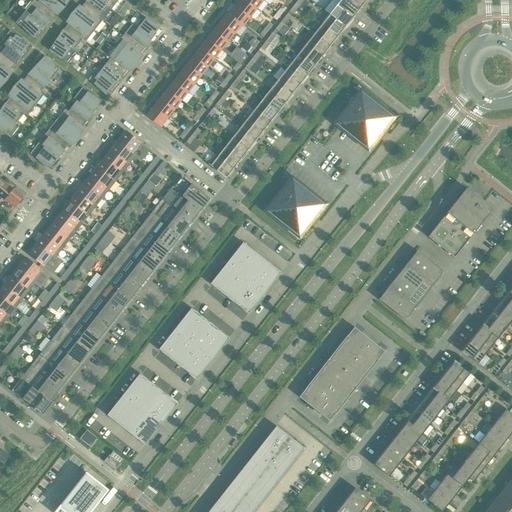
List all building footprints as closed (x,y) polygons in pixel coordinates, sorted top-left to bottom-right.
[(53,16),(33,0),(25,11),(44,27),(46,25),(51,20),(50,19),(53,16)] [(63,6),(55,0),(38,0),(39,0),(38,0),(33,0),(53,16),(56,12),(57,13),(63,6)] [(111,9),(99,0),(85,0),(85,1),(86,1),(83,4),(103,20),(100,17),(105,10),(109,13),(111,9)] [(99,0),(111,9),(118,0),(99,0)] [(257,9),(245,0),(240,0),(236,6),(250,17),(257,9)] [(264,0),(263,0),(245,0),(257,9),(264,0)] [(349,0),(331,0),(331,1),(353,17),(360,8),(349,0)] [(349,0),(360,8),(366,0),(349,0)] [(331,1),(324,10),(325,11),(345,27),(353,17),(331,1)] [(294,13),(299,6),(295,3),(290,10),(294,13)] [(103,20),(83,4),(80,8),(79,7),(73,14),(94,31),(103,20)] [(281,14),(286,8),(282,5),(277,11),(281,14)] [(236,6),(229,14),(242,24),(244,26),(250,17),(236,6)] [(44,27),(25,11),(16,23),(19,25),(21,27),(33,38),(38,33),(39,34),(44,27)] [(276,20),(281,14),(277,11),(273,17),(276,20)] [(325,11),(318,21),(322,24),(338,36),(345,27),(325,11)] [(242,24),(229,14),(227,12),(220,21),(235,33),(242,24)] [(160,27),(155,24),(146,18),(144,16),(140,13),(137,17),(141,20),(135,27),(132,24),(131,25),(151,40),(156,33),(160,27)] [(94,31),(73,14),(68,22),(69,23),(66,26),(86,42),(94,31)] [(284,25),(290,18),(286,15),(281,22),(284,25)] [(235,33),(220,21),(214,30),(228,41),(235,33)] [(268,31),(273,25),(269,22),(264,28),(268,31)] [(279,32),(284,25),(281,22),(275,29),(279,32)] [(330,46),(338,36),(322,24),(315,33),(313,32),(330,46)] [(151,40),(131,25),(123,36),(142,51),(145,48),(146,48),(150,42),(151,40)] [(86,42),(66,26),(63,30),(63,29),(58,36),(57,37),(74,50),(77,52),(79,50),(76,47),(82,40),(85,42),(86,42)] [(263,37),(268,31),(264,28),(259,34),(263,37)] [(29,44),(24,40),(15,35),(13,33),(10,30),(1,42),(20,57),(26,50),(25,49),(29,44)] [(228,41),(214,30),(207,38),(221,50),(237,62),(241,65),(248,57),(236,47),(231,53),(223,47),(228,41)] [(330,46),(313,32),(305,41),(323,55),(324,54),(326,55),(329,50),(328,49),(330,46)] [(269,44),(275,37),(271,34),(266,41),(269,44)] [(142,51),(123,36),(114,47),(136,63),(141,56),(140,55),(142,51)] [(74,50),(57,37),(52,44),(53,45),(49,50),(63,59),(65,61),(64,61),(68,64),(71,60),(68,58),(74,50)] [(221,50),(207,38),(200,47),(215,58),(221,50)] [(254,48),(259,42),(256,39),(251,45),(254,48)] [(264,51),(269,44),(266,41),(260,48),(264,51)] [(323,55),(305,41),(305,42),(307,43),(300,52),(315,65),(323,55)] [(20,57),(1,42),(0,42),(0,45),(2,47),(0,49),(0,58),(12,68),(15,64),(15,65),(19,59),(20,57)] [(250,54),(254,48),(251,45),(246,51),(250,54)] [(136,63),(114,47),(117,50),(111,57),(108,54),(106,57),(125,73),(128,69),(129,70),(136,63)] [(215,58),(200,47),(193,55),(208,67),(215,58)] [(255,63),(260,55),(257,52),(251,60),(255,63)] [(315,65),(300,52),(292,62),(308,74),(315,65)] [(208,67),(193,55),(187,64),(201,75),(208,67)] [(57,67),(49,60),(45,56),(40,61),(39,60),(33,67),(53,83),(53,82),(50,80),(56,72),(59,75),(62,71),(59,69),(58,69),(57,67)] [(125,73),(106,57),(109,60),(103,67),(100,65),(97,68),(117,84),(118,82),(123,77),(122,76),(125,73)] [(12,68),(0,58),(0,76),(5,80),(10,72),(9,71),(12,68)] [(249,70),(255,63),(251,60),(245,67),(249,70)] [(236,71),(241,65),(237,62),(232,68),(236,71)] [(308,74),(292,62),(285,71),(300,83),(308,74)] [(195,84),(201,75),(187,64),(180,72),(195,84)] [(53,83),(33,67),(32,69),(27,74),(28,75),(25,78),(45,94),(45,93),(42,90),(48,83),(51,85),(53,83)] [(117,84),(97,68),(88,80),(92,82),(94,84),(106,95),(110,90),(111,91),(117,84)] [(240,81),(245,74),(242,71),(236,78),(240,81)] [(300,83),(285,71),(277,80),(293,93),(300,83)] [(195,84),(180,72),(173,81),(188,92),(195,84)] [(228,82),(232,76),(229,73),(224,79),(228,82)] [(45,94),(25,78),(22,82),(21,81),(15,87),(36,105),(45,94)] [(234,88),(240,81),(236,78),(230,86),(234,88)] [(223,88),(228,82),(224,79),(219,85),(223,88)] [(293,93),(277,80),(270,90),(286,102),(293,93)] [(188,92),(173,81),(167,89),(181,101),(188,92)] [(36,105),(15,87),(15,88),(9,96),(11,96),(8,100),(24,113),(25,112),(28,115),(36,105)] [(101,101),(96,97),(87,91),(87,92),(86,90),(82,87),(73,99),(93,114),(98,107),(98,106),(101,101)] [(181,101),(167,89),(160,98),(175,109),(181,101)] [(214,99),(219,93),(215,90),(210,96),(214,99)] [(225,100),(230,93),(227,90),(221,97),(225,100)] [(278,112),(286,102),(270,90),(263,99),(261,97),(260,98),(278,112)] [(361,91),(336,124),(368,149),(393,117),(361,91)] [(209,105),(214,99),(210,96),(206,102),(209,105)] [(219,107),(225,100),(221,97),(215,104),(219,107)] [(175,109),(160,98),(153,106),(168,118),(175,109)] [(278,112),(260,98),(253,107),(271,121),(272,120),(274,121),(277,116),(275,115),(278,112)] [(93,114),(73,99),(70,102),(74,104),(68,112),(65,109),(64,109),(84,125),(87,121),(87,122),(92,115),(93,114)] [(24,113),(8,100),(5,103),(0,109),(0,111),(19,126),(22,122),(19,120),(24,113)] [(168,118),(153,106),(146,115),(161,127),(168,118)] [(201,116),(206,110),(202,107),(197,113),(201,116)] [(271,121),(253,107),(255,109),(248,118),(263,131),(271,121)] [(84,125),(64,109),(56,120),(77,137),(83,129),(81,129),(84,125)] [(210,119),(216,112),(212,109),(206,116),(210,119)] [(19,126),(0,111),(0,130),(5,134),(7,135),(6,135),(10,138),(19,126)] [(196,122),(201,116),(197,113),(192,119),(196,122)] [(204,126),(210,119),(206,116),(201,123),(204,126)] [(263,131),(248,118),(240,128),(256,140),(263,131)] [(77,137),(56,120),(47,131),(67,147),(67,146),(70,143),(71,144),(77,137)] [(187,133),(192,127),(188,124),(184,130),(187,133)] [(195,138),(201,131),(197,128),(191,135),(195,138)] [(256,140),(240,128),(233,137),(249,149),(256,140)] [(183,139),(187,133),(184,130),(179,136),(183,139)] [(67,147),(47,131),(39,142),(58,158),(60,156),(65,150),(64,150),(67,147)] [(149,150),(125,131),(117,141),(141,160),(149,150)] [(190,145),(195,138),(191,135),(186,142),(190,145)] [(249,149),(233,137),(225,146),(241,159),(249,149)] [(141,160),(117,141),(110,150),(128,164),(134,156),(140,160),(141,160)] [(53,165),(58,158),(39,142),(30,153),(33,156),(34,156),(36,157),(35,157),(47,169),(52,164),(53,165)] [(241,159),(225,146),(218,155),(216,154),(234,168),(241,159)] [(128,164),(110,150),(104,158),(121,172),(128,164)] [(234,168),(216,154),(208,164),(226,178),(227,176),(229,177),(233,173),(231,172),(234,168)] [(151,169),(160,159),(156,156),(148,167),(151,169)] [(121,172),(104,158),(97,167),(115,181),(121,172)] [(157,175),(166,164),(163,161),(154,173),(157,175)] [(115,181),(97,167),(90,175),(108,189),(115,181)] [(145,177),(151,169),(148,167),(142,175),(145,177)] [(108,189),(90,175),(84,184),(101,198),(108,189)] [(138,186),(145,177),(142,175),(135,183),(138,186)] [(210,198),(181,176),(172,187),(201,210),(210,198)] [(292,179),(267,211),(299,236),(324,204),(292,179)] [(155,186),(148,180),(144,186),(150,191),(155,186)] [(0,207),(13,190),(5,183),(0,189),(0,207)] [(132,194),(138,186),(135,183),(129,192),(132,194)] [(101,198),(84,184),(77,192),(95,206),(101,198)] [(146,196),(150,191),(144,186),(140,191),(146,196)] [(201,210),(172,187),(162,200),(191,223),(201,210)] [(447,212),(428,236),(454,258),(474,233),(493,209),(466,188),(447,212)] [(9,214),(18,202),(20,203),(22,199),(21,198),(22,197),(13,190),(0,207),(9,214)] [(95,206),(77,192),(70,201),(88,215),(95,206)] [(125,202),(132,194),(129,192),(122,200),(125,202)] [(118,211),(125,203),(125,202),(122,200),(115,209),(118,211)] [(191,223),(162,200),(152,213),(181,235),(191,223)] [(88,215),(70,201),(63,209),(81,223),(88,215)] [(134,211),(128,206),(124,211),(130,216),(134,211)] [(81,223),(63,209),(57,218),(74,232),(81,223)] [(112,220),(118,211),(115,209),(108,217),(112,220)] [(130,216),(124,211),(120,216),(126,222),(130,216)] [(181,235),(152,213),(142,226),(171,248),(181,235)] [(105,228),(112,220),(108,217),(102,226),(105,228)] [(74,232),(57,218),(50,226),(68,240),(74,232)] [(68,240),(50,226),(43,235),(61,249),(68,240)] [(98,237),(105,228),(102,226),(95,234),(98,237)] [(171,248),(142,226),(132,238),(161,261),(171,248)] [(114,237),(108,231),(104,237),(110,242),(114,237)] [(91,245),(98,237),(95,234),(88,243),(91,245)] [(61,249),(43,235),(37,243),(60,262),(61,261),(55,257),(61,249)] [(106,247),(110,242),(104,237),(100,242),(106,247)] [(161,261),(132,238),(122,251),(151,274),(161,261)] [(281,272),(243,242),(210,284),(248,313),(281,272)] [(60,262),(37,243),(29,253),(53,272),(60,262)] [(85,254),(91,245),(88,243),(82,251),(85,254)] [(417,250),(378,299),(405,320),(443,272),(417,250)] [(78,262),(85,254),(82,251),(75,260),(78,262)] [(151,274),(122,251),(112,264),(140,286),(151,274)] [(90,267),(94,262),(88,257),(83,262),(90,267)] [(49,277),(25,258),(18,268),(41,286),(49,277)] [(71,271),(78,262),(75,260),(68,268),(71,271)] [(86,273),(90,267),(83,262),(79,267),(86,273)] [(140,286),(112,264),(102,277),(130,299),(140,286)] [(41,286),(18,268),(11,276),(28,290),(35,282),(41,287),(41,286)] [(64,280),(71,271),(68,268),(60,278),(64,280)] [(28,290),(11,276),(4,285),(22,299),(28,290)] [(130,299),(102,277),(92,289),(120,312),(130,299)] [(74,288),(68,282),(63,288),(70,293),(74,288)] [(52,295),(60,285),(57,283),(49,293),(52,295)] [(22,299),(4,285),(0,290),(0,295),(15,307),(22,299)] [(120,312),(92,289),(82,302),(110,325),(120,312)] [(511,293),(509,291),(503,300),(511,307),(511,293)] [(45,304),(52,295),(49,293),(42,301),(45,304)] [(15,307),(0,295),(0,309),(8,316),(15,307)] [(60,306),(64,301),(57,295),(53,300),(60,306)] [(56,311),(60,306),(53,300),(49,306),(56,311)] [(511,319),(511,307),(503,300),(496,308),(511,321),(511,319)] [(39,312),(45,304),(42,301),(35,310),(39,312)] [(110,325),(82,302),(72,315),(100,337),(110,325)] [(229,337),(191,308),(158,349),(196,379),(229,337)] [(511,321),(496,308),(489,317),(505,329),(511,321)] [(8,316),(0,309),(0,323),(1,324),(8,316)] [(32,321),(39,312),(35,310),(29,318),(32,321)] [(100,337),(72,315),(62,328),(90,350),(100,337)] [(505,329),(489,317),(483,325),(498,338),(505,329)] [(25,329),(32,321),(29,318),(22,327),(25,329)] [(44,326),(37,321),(33,326),(40,331),(44,326)] [(498,338),(483,325),(476,334),(491,346),(498,338)] [(40,331),(33,326),(29,331),(36,336),(40,331)] [(18,338),(25,329),(22,327),(15,335),(18,338)] [(354,327),(299,397),(329,421),(385,351),(354,327)] [(90,350),(62,328),(52,341),(80,363),(90,350)] [(491,346),(476,334),(469,342),(485,354),(491,346)] [(12,346),(18,338),(15,335),(8,344),(12,346)] [(80,363),(52,341),(41,353),(70,376),(80,363)] [(485,354),(469,342),(462,351),(474,360),(478,363),(485,354)] [(5,355),(12,346),(8,344),(2,352),(5,355)] [(24,352),(17,346),(13,351),(20,357),(24,352)] [(20,357),(13,351),(9,357),(16,362),(20,357)] [(70,376),(41,353),(31,366),(60,389),(70,376)] [(501,367),(506,360),(502,357),(497,364),(501,367)] [(470,373),(466,370),(466,371),(454,361),(447,370),(463,383),(470,373)] [(495,373),(501,367),(497,364),(492,371),(495,373)] [(505,374),(510,368),(507,365),(502,372),(505,374)] [(60,389),(31,366),(21,379),(50,401),(60,389)] [(463,383),(447,370),(440,379),(456,391),(463,383)] [(177,403),(139,373),(107,415),(145,445),(177,403)] [(50,401),(21,379),(12,390),(41,413),(50,401)] [(456,391),(440,379),(434,387),(449,400),(456,391)] [(479,395),(484,388),(480,385),(475,392),(479,395)] [(449,400),(434,387),(427,396),(442,408),(449,400)] [(473,401),(479,395),(475,392),(470,399),(473,401)] [(482,404),(487,398),(483,395),(478,401),(482,404)] [(442,408),(427,396),(420,404),(436,416),(442,408)] [(477,411),(482,404),(478,401),(473,408),(477,411)] [(465,412),(470,405),(467,402),(462,409),(465,412)] [(436,416),(420,404),(414,413),(429,425),(436,416)] [(460,418),(465,412),(462,409),(456,415),(460,418)] [(511,413),(506,409),(498,418),(511,428),(511,413)] [(468,421),(473,415),(470,412),(465,418),(468,421)] [(429,425),(414,413),(407,421),(422,433),(429,425)] [(463,428),(468,421),(465,418),(459,425),(463,428)] [(511,432),(511,428),(498,418),(492,426),(507,438),(511,432)] [(457,422),(453,419),(448,426),(452,429),(457,422)] [(422,433),(407,421),(400,430),(416,442),(422,433)] [(285,433),(276,426),(260,446),(269,453),(285,433)] [(447,435),(452,429),(448,426),(443,432),(447,435)] [(507,438),(492,426),(485,435),(500,447),(507,438)] [(460,432),(456,429),(451,435),(455,438),(460,432)] [(416,442),(400,430),(393,438),(409,450),(416,442)] [(83,434),(79,439),(89,448),(94,442),(93,442),(96,439),(86,431),(83,434)] [(295,440),(285,433),(269,453),(279,461),(295,440)] [(450,445),(455,438),(451,435),(446,442),(450,445)] [(500,447),(485,435),(478,443),(494,455),(500,447)] [(438,446),(444,439),(440,436),(435,443),(438,446)] [(409,450),(393,438),(387,447),(402,459),(409,450)] [(295,440),(279,461),(288,468),(304,448),(295,440)] [(433,452),(438,446),(435,443),(430,449),(433,452)] [(494,455),(478,443),(472,451),(487,464),(494,455)] [(269,453),(260,446),(253,455),(281,477),(288,468),(279,461),(269,453)] [(441,455),(447,449),(443,446),(438,452),(441,455)] [(402,459),(387,447),(380,455),(396,467),(402,459)] [(1,467),(9,456),(4,452),(3,453),(0,450),(0,472),(3,468),(1,467)] [(123,459),(112,450),(104,461),(115,469),(123,459)] [(487,464),(472,451),(465,460),(480,472),(487,464)] [(436,462),(441,455),(438,452),(433,459),(436,462)] [(425,463),(430,456),(426,453),(421,460),(425,463)] [(281,477),(253,455),(245,465),(273,487),(281,477)] [(396,467),(380,455),(373,464),(389,476),(396,467)] [(420,469),(425,463),(421,460),(416,467),(420,469)] [(480,472),(465,460),(459,468),(454,464),(454,465),(469,477),(469,478),(473,481),(480,472)] [(428,472),(433,466),(430,463),(424,469),(428,472)] [(273,487),(245,465),(238,474),(266,496),(273,487)] [(469,478),(469,477),(454,465),(447,473),(463,486),(469,478)] [(423,479),(428,472),(424,469),(419,476),(423,479)] [(411,480),(417,473),(413,470),(408,477),(411,480)] [(86,473),(55,511),(89,511),(107,490),(86,473)] [(456,494),(463,486),(447,473),(440,482),(456,494)] [(266,496),(238,474),(230,484),(258,506),(266,496)] [(406,486),(411,480),(408,477),(403,484),(406,486)] [(511,511),(511,479),(486,511),(511,511)] [(415,489),(420,483),(416,480),(411,487),(415,489)] [(449,503),(456,494),(440,482),(434,490),(449,503)] [(253,511),(258,506),(230,484),(223,493),(247,511),(253,511)] [(370,500),(356,488),(355,488),(347,497),(363,509),(370,500)] [(442,511),(449,503),(434,490),(427,499),(442,511)] [(247,511),(223,493),(216,502),(225,510),(227,511),(247,511)] [(360,511),(363,509),(347,497),(341,505),(349,511),(360,511)] [(216,502),(207,511),(222,511),(225,510),(216,502)]
